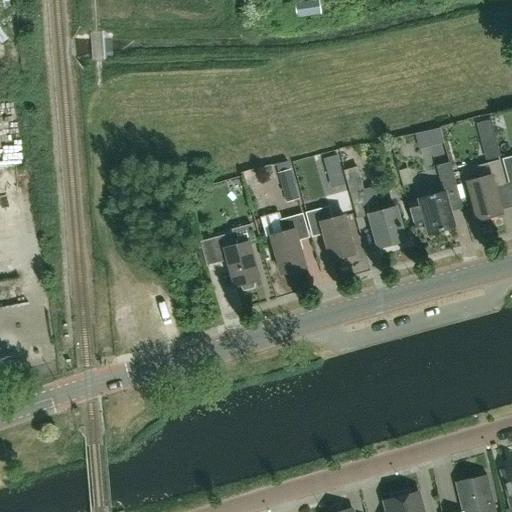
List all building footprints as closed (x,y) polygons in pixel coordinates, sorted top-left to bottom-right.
[(318,0),(294,3),(296,17),(321,14),(319,0),(318,0)] [(479,145),(484,161),(499,157),(494,141),(479,145)] [(445,150),(445,151),(435,154),(430,155),(434,167),(436,166),(442,188),(456,184),(450,162),(449,162),(445,150)] [(511,156),(502,160),(508,182),(511,180),(511,156)] [(493,186),(504,183),(498,160),(476,167),(479,178),(466,181),(477,219),(500,213),(493,186)] [(357,166),(354,167),(344,170),(350,194),(357,218),(367,215),(377,248),(403,240),(394,208),(379,212),(372,187),(363,190),(357,166)] [(277,173),(285,203),(299,199),(291,170),(277,173)] [(453,225),(443,190),(417,198),(406,202),(414,228),(425,225),(427,233),(453,225)] [(330,261),(353,254),(342,216),(332,219),(328,207),(306,213),(312,236),(323,233),(330,261)] [(296,240),(307,237),(301,215),(279,221),(282,231),(270,235),(280,274),(303,268),(296,240)] [(257,280),(247,242),(235,245),(232,233),(207,239),(199,242),(205,265),(214,262),(226,259),(233,286),(238,285),(241,290),(252,287),(253,281),(257,280)] [(511,511),(511,468),(501,472),(509,499),(509,500),(511,509),(504,511),(511,511)] [(462,511),(496,511),(487,475),(456,483),(462,511)] [(420,511),(415,494),(411,495),(407,492),(393,495),(392,501),(387,502),(389,511),(420,511)]
